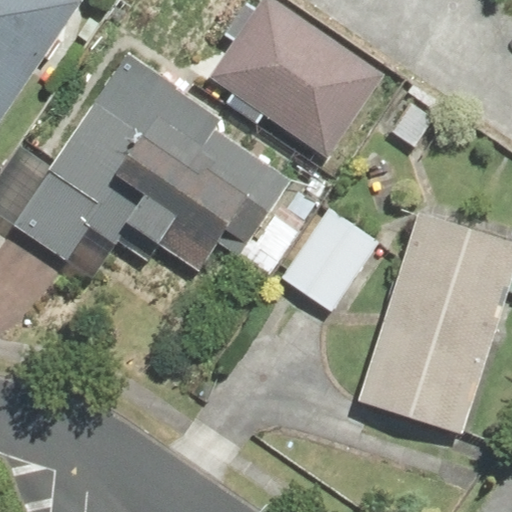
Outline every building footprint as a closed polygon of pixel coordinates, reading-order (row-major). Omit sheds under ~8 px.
[(0,0),(0,120),(78,4),(72,0),(0,0)] [(259,1),(204,85),(324,163),(379,80),(259,1)] [(323,195),(122,62),(9,231),(64,266),(84,235),(146,275),(159,255),(196,279),(214,251),(264,283),(323,195)] [(374,247),(323,213),(278,283),(329,316),(374,247)] [(511,264),(511,251),(411,218),(348,407),(453,442),(511,264)]
